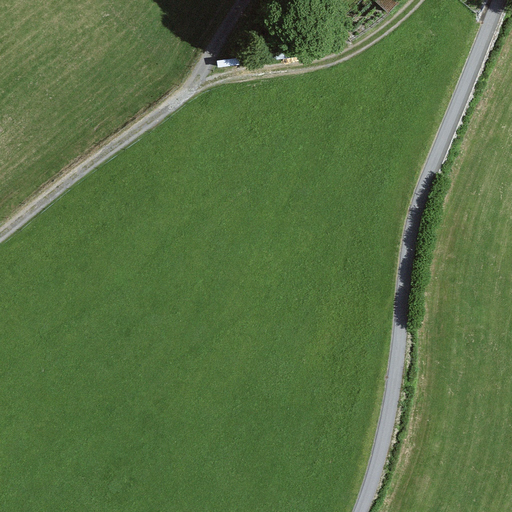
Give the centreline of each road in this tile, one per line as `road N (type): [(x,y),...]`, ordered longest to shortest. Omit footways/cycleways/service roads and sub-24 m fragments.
road 1 (track): [(365,511),(389,443),(428,193),(511,6)]
road 2 (track): [(0,243),(199,84)]
road 3 (track): [(199,84),(346,57),(425,0)]
